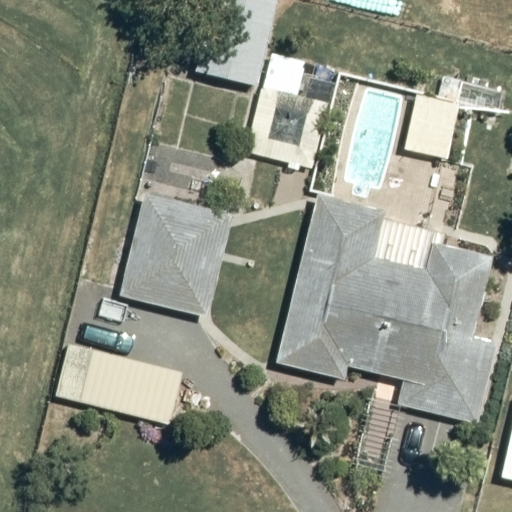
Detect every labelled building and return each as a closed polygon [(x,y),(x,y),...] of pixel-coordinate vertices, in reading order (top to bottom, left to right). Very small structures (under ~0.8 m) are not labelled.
[(253,83),(252,85),(236,153),(317,172),(338,81),(301,73),(305,56),(262,46),(273,0),(226,0),(208,72),(253,83)] [(502,83),(440,69),(434,94),(414,90),(402,146),(445,155),(456,106),(495,115),(502,83)] [(230,211),(141,190),(117,295),(205,315),(230,211)] [(380,208),(312,192),(271,359),(342,377),(345,364),(400,378),(394,401),(473,421),(494,335),(470,329),(492,243),(378,215),(380,208)] [(179,368),(63,339),(50,391),(166,420),(179,368)]
